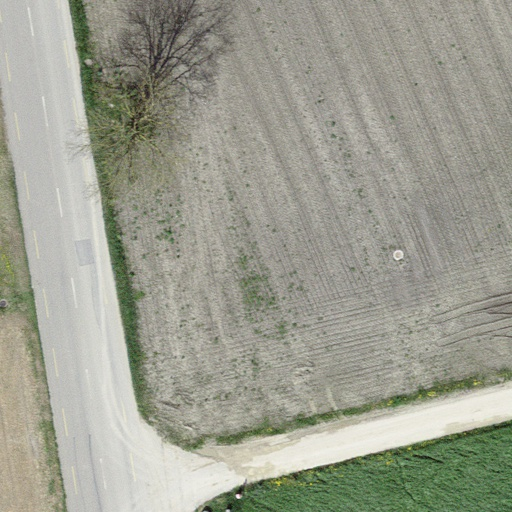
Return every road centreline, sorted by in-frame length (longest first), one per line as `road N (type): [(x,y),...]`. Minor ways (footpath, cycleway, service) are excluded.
road 1 (tertiary): [(27,0),(110,511)]
road 2 (track): [(511,394),(107,497)]
